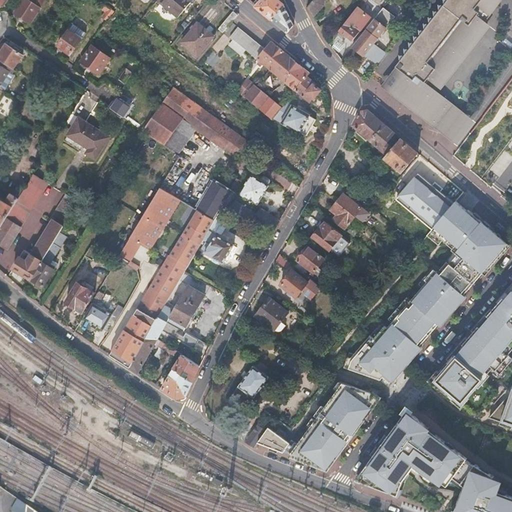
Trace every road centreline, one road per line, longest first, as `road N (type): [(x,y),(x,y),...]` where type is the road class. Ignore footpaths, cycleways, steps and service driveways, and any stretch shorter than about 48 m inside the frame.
road 1 (residential): [(350,90),(322,164),(228,325),(186,418)]
road 2 (residential): [(511,262),(334,485)]
road 3 (residential): [(0,281),(68,340),(186,418)]
road 4 (residential): [(511,222),(350,90)]
road 5 (residential): [(186,418),(334,485)]
